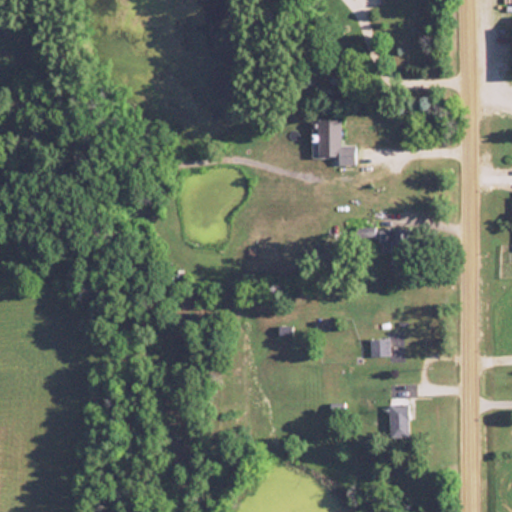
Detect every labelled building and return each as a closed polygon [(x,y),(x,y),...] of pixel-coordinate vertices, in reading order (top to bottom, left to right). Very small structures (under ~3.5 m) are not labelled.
[(339,157),(339,165),(356,166),(356,146),(342,146),(342,120),(319,120),(318,157),(339,157)] [(359,227),(359,237),(375,236),(375,227),(359,227)] [(392,244),(392,258),(409,258),(409,229),(380,229),(380,244),(392,244)] [(390,355),(390,339),(371,339),(372,355),(390,355)] [(410,438),(410,403),(390,403),(390,438),(410,438)]
